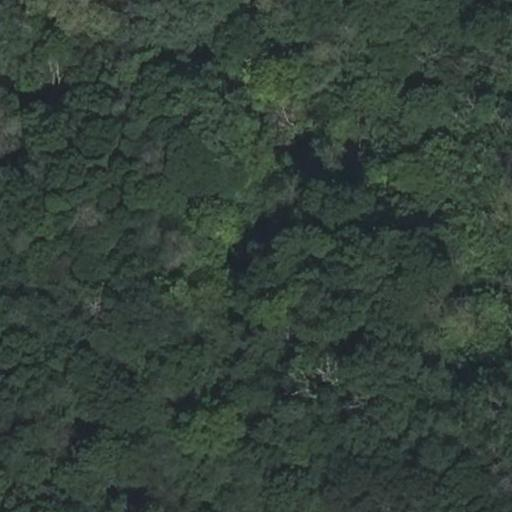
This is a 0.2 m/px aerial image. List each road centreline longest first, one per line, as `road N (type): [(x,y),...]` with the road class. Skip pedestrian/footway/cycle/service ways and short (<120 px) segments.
road 1 (track): [(400,511),(409,124),(377,0)]
road 2 (track): [(300,0),(74,65),(0,54)]
road 3 (track): [(0,306),(30,259),(47,61)]
